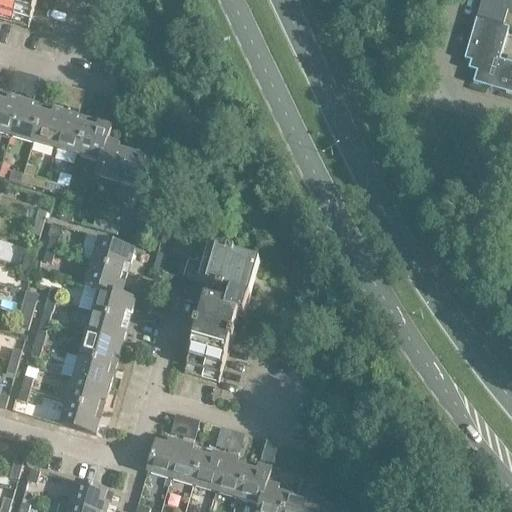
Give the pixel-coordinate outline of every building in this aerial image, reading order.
[(0,0),(0,20),(28,29),(27,30),(29,31),(37,0),(0,0)] [(511,0),(482,0),(477,20),(502,27),(507,12),(511,13),(511,0)] [(509,29),(502,27),(477,20),(465,61),(471,63),(469,71),(477,73),(474,85),(511,96),(511,64),(500,61),(509,29)] [(22,103),(0,96),(0,136),(10,139),(22,103)] [(44,109),(22,103),(10,139),(33,146),(44,109)] [(53,112),(44,109),(33,146),(55,152),(66,116),(53,112)] [(89,122),(66,116),(55,152),(78,159),(89,122)] [(112,129),(89,122),(78,159),(100,165),(101,166),(107,143),(108,143),(112,129)] [(101,166),(100,165),(96,179),(119,185),(130,149),(108,143),(107,143),(101,166)] [(153,156),(130,149),(119,185),(142,192),(153,156)] [(4,166),(0,178),(0,179),(4,181),(6,174),(8,174),(9,168),(4,166)] [(9,183),(21,186),(24,177),(12,174),(9,183)] [(36,181),(24,177),(21,186),(33,190),(36,181)] [(57,187),(54,196),(66,199),(69,190),(57,187)] [(38,213),(35,225),(44,227),(47,216),(38,213)] [(62,213),(60,221),(72,225),(74,216),(62,213)] [(93,231),(105,234),(108,226),(96,222),(93,231)] [(44,227),(35,225),(32,237),(40,239),(44,227)] [(120,229),(108,226),(105,234),(117,238),(120,229)] [(51,241),(47,253),(55,255),(59,243),(51,241)] [(99,243),(92,266),(122,275),(125,265),(131,267),(135,253),(131,252),(99,243)] [(195,248),(190,264),(186,280),(184,280),(184,281),(218,291),(214,304),(206,302),(199,327),(196,326),(194,333),(197,334),(185,375),(186,375),(186,374),(218,384),(218,385),(219,385),(231,344),(233,345),(236,338),(233,337),(238,317),(244,319),(250,298),(245,297),(255,264),(235,258),(235,255),(228,253),(227,256),(194,246),(194,247),(195,248)] [(55,255),(47,253),(44,265),(51,268),(55,255)] [(26,258),(22,270),(31,273),(34,260),(26,258)] [(122,275),(92,266),(85,289),(99,294),(99,293),(121,299),(122,298),(125,286),(120,285),(122,275)] [(31,273),(22,270),(19,282),(27,284),(31,273)] [(99,294),(85,289),(79,310),(93,314),(124,323),(127,314),(132,315),(136,302),(122,298),(121,299),(99,293),(99,294)] [(51,290),(48,301),(56,304),(59,292),(51,290)] [(56,304),(48,301),(44,314),(53,316),(56,304)] [(27,307),(23,319),(32,321),(36,309),(27,307)] [(124,323),(93,314),(87,337),(123,348),(127,335),(121,333),(124,323)] [(32,321),(23,319),(20,331),(29,333),(32,321)] [(38,335),(35,347),(43,349),(47,337),(38,335)] [(123,348),(87,337),(80,360),(111,368),(116,370),(123,348)] [(43,349),(35,347),(31,359),(40,361),(43,349)] [(14,351),(10,364),(19,367),(23,354),(14,351)] [(111,368),(80,360),(74,382),(110,393),(114,380),(108,378),(111,368)] [(19,367),(10,364),(7,376),(16,378),(19,367)] [(25,380),(22,392),(30,394),(34,382),(25,380)] [(110,393),(74,382),(67,405),(98,413),(100,404),(106,405),(110,393)] [(30,394),(22,392),(18,404),(26,407),(30,394)] [(1,397),(0,400),(0,409),(6,411),(10,400),(1,397)] [(98,413),(67,405),(60,428),(97,438),(101,425),(95,423),(98,413)] [(169,442),(158,439),(157,444),(148,475),(171,481),(181,446),(169,442)] [(194,450),(181,446),(171,481),(193,488),(202,458),(193,455),(194,450)] [(212,461),(202,458),(193,488),(215,495),(226,459),(214,455),(212,461)] [(17,456),(14,468),(22,470),(26,458),(17,456)] [(248,465),(226,459),(215,495),(238,501),(247,471),(248,465)] [(22,470),(14,468),(10,480),(19,483),(22,470)] [(257,474),(247,471),(238,501),(260,508),(261,508),(267,486),(268,486),(272,472),(259,468),(257,474)] [(41,475),(32,473),(28,485),(37,487),(41,475)] [(107,495),(77,486),(71,509),(81,511),(108,511),(110,506),(104,505),(107,495)] [(261,508),(260,508),(259,511),(283,511),(288,498),(279,495),(280,489),(268,486),(267,486),(261,508)] [(298,501),(288,498),(283,511),(308,511),(312,499),(300,495),(298,501)] [(325,502),(312,499),(308,511),(332,511),(333,511),(334,505),(325,502)] [(4,501),(1,511),(10,511),(13,503),(4,501)]
